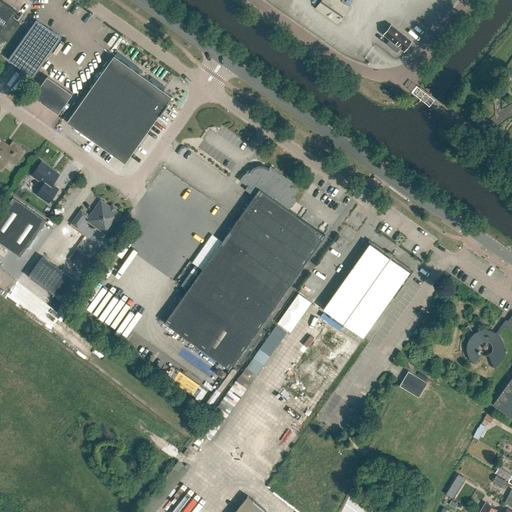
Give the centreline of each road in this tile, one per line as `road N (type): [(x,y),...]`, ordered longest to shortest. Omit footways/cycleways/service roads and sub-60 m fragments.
road 1 (unclassified): [(511,299),(204,86)]
road 2 (secondary): [(511,260),(225,59)]
road 3 (unclassified): [(204,86),(136,177),(118,179),(0,95)]
road 4 (unclassified): [(250,0),(334,58),(405,78)]
road 5 (unclassified): [(204,86),(84,0)]
road 6 (unclassified): [(511,173),(405,78)]
